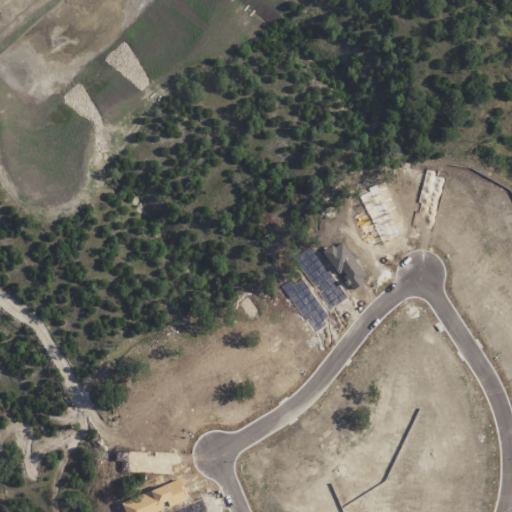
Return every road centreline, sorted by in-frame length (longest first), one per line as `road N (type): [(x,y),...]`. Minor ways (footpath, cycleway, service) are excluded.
road 1 (residential): [(216,446),(291,404),(372,309),(421,267)]
road 2 (residential): [(421,267),(491,377),(507,418),(511,451),(499,511)]
